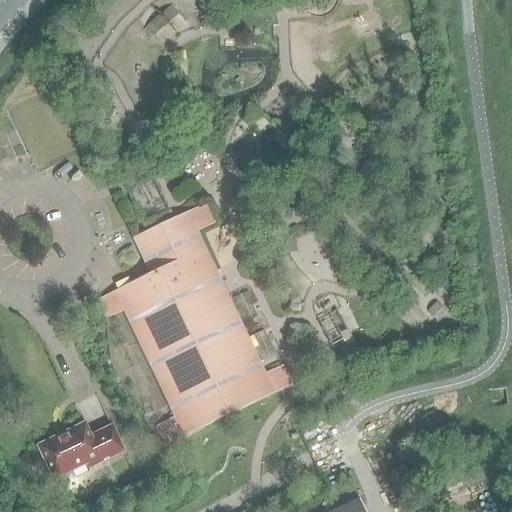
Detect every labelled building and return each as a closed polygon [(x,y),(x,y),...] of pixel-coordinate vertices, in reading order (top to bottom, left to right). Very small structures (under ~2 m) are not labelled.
[(172,22),(180,32),(189,24),(173,4),(144,27),(152,37),(172,22)] [(392,72),(387,91),(401,95),(406,75),(392,72)] [(155,424),(163,443),(295,387),(285,363),(264,372),(203,228),(216,223),(208,203),(133,235),(149,275),(101,295),(107,310),(123,303),(171,418),(155,424)] [(376,293),(367,299),(370,304),(376,306),(382,302),(376,293)] [(90,437),(74,405),(73,406),(82,425),(37,447),(53,480),(98,458),(101,463),(123,452),(96,394),(95,395),(110,427),(90,437)] [(390,473),(398,489),(410,483),(402,467),(390,473)]
